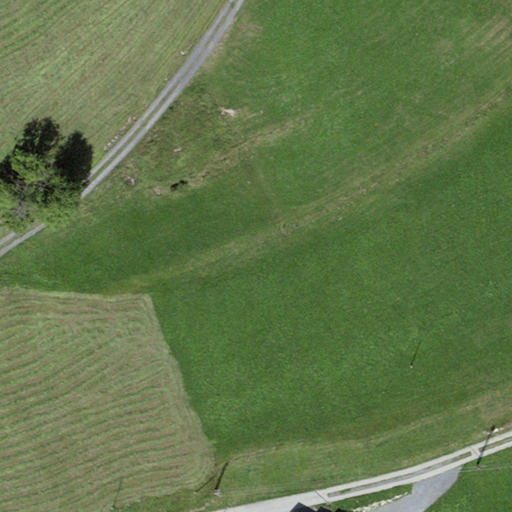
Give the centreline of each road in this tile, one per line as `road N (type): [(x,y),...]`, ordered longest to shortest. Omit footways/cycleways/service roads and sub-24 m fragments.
road 1 (track): [(0,246),(85,185),(123,146),(236,0)]
road 2 (track): [(254,511),(511,438)]
